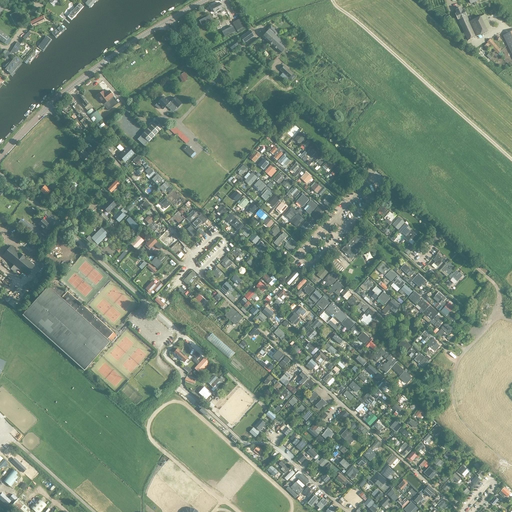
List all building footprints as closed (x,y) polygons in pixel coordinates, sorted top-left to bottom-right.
[(83,7),(79,3),(74,9),(74,10),(73,11),(68,16),(72,20),(83,7)] [(214,13),(219,10),(221,13),(225,11),(224,8),(222,8),(219,3),(211,7),(214,13)] [(470,21),(464,9),(463,10),(461,8),(456,10),(458,13),(456,14),(468,40),(488,31),(486,28),(481,17),(481,16),(470,21)] [(17,11),(10,15),(15,26),(23,22),(17,11)] [(199,20),(202,26),(212,21),(210,15),(199,20)] [(485,15),(481,17),(486,28),(490,26),(485,15)] [(42,16),(29,22),(31,26),(44,20),(42,16)] [(237,31),(245,27),(240,18),(232,23),(237,31)] [(287,46),(276,36),(278,33),(274,30),(275,29),(270,25),(267,29),(269,30),(263,37),(281,53),(287,46)] [(63,29),(60,26),(52,33),(55,37),(63,29)] [(222,31),(225,36),(235,31),(233,26),(222,31)] [(0,30),(0,40),(4,44),(9,38),(0,30)] [(29,31),(22,38),(25,40),(31,34),(29,31)] [(253,35),(251,32),(250,31),(240,38),(244,42),(253,35)] [(511,31),(503,35),(511,53),(511,31)] [(50,41),(46,38),(39,46),(43,49),(50,41)] [(498,54),(502,51),(491,39),(487,42),(498,54)] [(231,50),(238,45),(235,41),(228,46),(231,50)] [(16,44),(11,51),(14,53),(19,46),(16,44)] [(5,50),(3,52),(5,54),(3,56),(7,59),(12,54),(10,53),(8,51),(5,50)] [(35,54),(32,51),(23,61),(27,64),(35,54)] [(22,61),(16,56),(9,65),(8,64),(7,64),(6,65),(6,66),(6,67),(6,68),(5,69),(7,70),(6,71),(7,71),(11,75),(13,73),(13,72),(22,61)] [(284,65),(280,70),(289,79),(294,74),(284,65)] [(178,74),(182,80),(187,76),(184,71),(178,74)] [(118,103),(109,91),(105,94),(103,91),(97,96),(108,110),(118,103)] [(79,98),(86,106),(89,103),(82,96),(79,98)] [(67,101),(68,101),(66,103),(67,105),(69,103),(78,113),(79,112),(83,116),(86,114),(78,105),(77,104),(72,97),(67,101)] [(163,109),(169,102),(163,97),(157,103),(163,109)] [(177,108),(182,104),(174,97),(170,102),(177,108)] [(361,109),(367,102),(363,99),(357,106),(361,109)] [(98,116),(92,109),(86,113),(92,121),(98,116)] [(87,128),(86,128),(90,124),(91,125),(93,123),(92,121),(92,122),(88,117),(86,119),(85,118),(80,122),(83,125),(80,128),(83,132),(87,128)] [(150,141),(162,128),(155,121),(143,134),(150,141)] [(186,144),(189,140),(173,125),(170,128),(186,144)] [(295,130),(292,127),(287,133),(292,138),(296,134),(294,132),(295,130)] [(313,144),(308,139),(303,145),(306,148),(305,149),(307,151),(313,144)] [(187,145),(183,149),(193,157),(197,152),(187,145)] [(278,150),(275,147),(271,152),(276,156),(274,158),(277,161),(283,154),(280,151),(281,150),(279,148),(278,150)] [(317,150),(314,147),(309,153),(314,158),(318,154),(316,152),(317,150)] [(127,148),(119,156),(125,162),(133,153),(127,148)] [(86,163),(91,158),(83,150),(78,155),(86,163)] [(256,150),(249,156),(255,162),(261,155),(256,150)] [(325,157),(322,154),(318,159),(320,161),(318,164),(320,166),(326,159),(324,158),(325,157)] [(138,165),(141,163),(139,160),(141,158),(138,155),(133,160),(138,165)] [(290,161),(284,155),(278,161),(285,167),(290,161)] [(329,160),(324,166),(330,171),(335,165),(329,160)] [(298,165),(296,163),(290,170),(294,173),(293,174),(296,177),(301,171),(297,167),(298,165)] [(245,171),(246,172),(249,169),(243,164),(237,170),(241,174),(245,171)] [(145,171),(147,173),(146,175),(149,178),(155,172),(149,166),(145,171)] [(277,171),(271,166),(265,172),(271,177),(277,171)] [(338,169),(337,167),(332,172),(335,174),(334,176),(336,178),(343,170),(340,167),(338,169)] [(252,173),(245,181),(250,186),(258,178),(252,173)] [(285,178),(279,173),(273,179),(279,184),(285,178)] [(312,178),(306,173),(301,179),(307,184),(312,178)] [(151,180),(156,185),(162,179),(157,174),(151,180)] [(116,180),(108,189),(112,192),(120,184),(116,180)] [(284,181),(282,184),(288,190),(292,185),(287,180),(285,182),(284,181)] [(159,187),(163,192),(170,186),(166,181),(159,187)] [(258,181),(252,187),(256,190),(262,184),(258,181)] [(59,186),(54,182),(49,187),(54,192),(59,186)] [(316,183),(311,188),(317,194),(322,189),(316,183)] [(49,198),(52,195),(49,193),(51,191),(45,186),(40,191),(46,196),(47,196),(49,198)] [(269,191),(266,188),(264,190),(262,191),(263,192),(260,195),(263,198),(264,197),(266,199),(272,192),(270,191),(269,191)] [(293,189),(292,188),(287,194),(289,196),(291,194),(295,198),(300,192),(295,188),(293,189)] [(239,193),(236,191),(232,195),(235,198),(234,199),(236,201),(241,196),(239,194),(239,193)] [(325,192),(317,201),(321,204),(325,200),(327,202),(332,196),(330,194),(329,195),(325,192)] [(275,194),(267,203),(273,207),(281,199),(275,194)] [(309,200),(303,195),(296,202),(302,207),(309,200)] [(250,202),(244,197),(238,204),(244,208),(250,202)] [(166,208),(171,204),(165,198),(160,203),(166,208)] [(109,214),(117,206),(111,200),(103,209),(109,214)] [(146,201),(140,205),(144,210),(150,205),(146,201)] [(285,205),(282,202),(278,207),(281,209),(279,211),(282,213),(287,207),(285,204),(285,205)] [(314,204),(311,202),(309,203),(308,203),(307,204),(307,205),(304,208),(307,211),(308,210),(311,212),(315,207),(313,205),(314,204)] [(257,209),(252,205),(248,209),(253,214),(257,209)] [(382,205),(377,211),(379,213),(380,212),(384,215),(388,211),(382,205)] [(227,212),(221,206),(217,211),(218,212),(217,213),(219,216),(218,218),(220,220),(227,212)] [(123,207),(113,216),(119,222),(128,213),(123,207)] [(180,215),(184,211),(182,208),(173,216),(179,223),(184,218),(180,215)] [(321,211),(318,208),(314,213),(317,216),(316,217),(318,219),(322,215),(320,213),(321,211)] [(290,209),(284,215),(290,220),(295,215),(290,209)] [(265,216),(260,212),(256,216),(261,220),(265,216)] [(394,216),(390,212),(384,218),(386,221),(387,219),(391,222),(395,218),(394,217),(394,216)] [(236,219),(230,213),(225,219),(231,225),(236,219)] [(105,223),(108,219),(103,214),(99,217),(105,223)] [(149,224),(154,220),(149,215),(144,219),(149,224)] [(139,226),(129,217),(126,220),(136,229),(139,226)] [(198,217),(191,223),(196,228),(202,223),(198,217)] [(274,223),(268,217),(263,223),(269,229),(274,223)] [(301,222),(295,217),(291,222),(297,227),(301,222)] [(48,232),(51,229),(52,227),(43,219),(39,224),(48,232)] [(402,224),(397,219),(391,225),(397,230),(402,224)] [(244,226),(238,220),(233,226),(239,232),(244,226)] [(147,226),(154,232),(159,226),(154,222),(152,223),(151,222),(147,226)] [(311,228),(305,223),(300,229),(305,234),(311,228)] [(187,229),(193,235),(197,232),(190,225),(187,229)] [(252,231),(246,226),(240,232),(247,238),(252,231)] [(280,230),(275,226),(271,230),(274,233),(273,234),(275,236),(280,230)] [(403,227),(399,232),(401,233),(402,232),(406,236),(410,231),(408,229),(406,230),(403,227)] [(107,234),(102,229),(92,239),(97,244),(107,234)] [(360,230),(346,247),(353,253),(367,236),(360,230)] [(412,230),(405,238),(409,242),(412,239),(416,243),(420,238),(412,230)] [(50,232),(47,235),(46,234),(42,239),(38,235),(35,238),(44,246),(49,241),(48,240),(53,234),(50,232)] [(166,244),(172,238),(165,232),(159,238),(166,244)] [(261,239),(254,233),(249,239),(255,245),(261,239)] [(286,239),(281,235),(274,243),(278,247),(286,239)] [(138,236),(130,244),(136,250),(144,242),(138,236)] [(159,250),(163,246),(153,237),(146,244),(146,245),(144,246),(149,250),(150,249),(154,245),(159,250)] [(298,245),(292,239),(286,246),(292,251),(298,245)] [(266,246),(261,242),(257,247),(260,249),(258,251),(260,253),(265,248),(264,248),(266,246)] [(11,246),(3,256),(26,275),(34,266),(11,246)] [(238,248),(232,254),(235,258),(241,251),(238,248)] [(120,261),(127,253),(124,251),(117,258),(120,261)] [(435,262),(432,265),(436,269),(444,260),(439,255),(433,260),(435,262)] [(151,262),(157,268),(162,262),(156,257),(151,262)] [(226,257),(223,261),(229,267),(233,263),(226,257)] [(142,269),(147,263),(144,261),(139,266),(142,269)] [(389,269),(383,263),(378,269),(383,275),(389,269)] [(415,273),(405,264),(401,268),(411,277),(415,273)] [(446,266),(442,270),(444,273),(445,272),(449,275),(453,270),(450,268),(449,269),(446,266)] [(213,273),(212,274),(217,279),(222,273),(217,268),(217,269),(216,268),(212,272),(213,273)] [(328,273),(323,268),(316,275),(322,280),(328,273)] [(397,277),(390,270),(385,275),(392,282),(397,277)] [(192,271),(183,281),(188,286),(190,283),(189,281),(196,275),(192,271)] [(331,274),(330,273),(324,280),(330,285),(332,283),(333,284),(337,279),(335,277),(334,279),(330,275),(331,274)] [(452,273),(449,276),(451,279),(453,277),(455,279),(458,282),(463,276),(459,273),(457,276),(454,273),(453,274),(452,273)] [(426,281),(418,274),(412,280),(410,279),(407,282),(409,284),(412,281),(420,288),(426,281)] [(235,275),(231,279),(238,286),(242,281),(235,275)] [(267,275),(264,279),(269,284),(273,280),(267,275)] [(304,278),(296,287),(299,290),(307,280),(304,278)] [(373,285),(367,279),(361,287),(365,291),(367,289),(368,290),(373,285)] [(401,282),(398,279),(394,283),(400,289),(405,283),(402,281),(401,282)] [(152,281),(145,289),(150,293),(153,289),(156,292),(163,285),(159,282),(156,285),(152,281)] [(227,282),(223,286),(228,292),(232,288),(227,282)] [(260,282),(256,286),(263,293),(266,288),(260,282)] [(344,288),(338,282),(334,287),(340,292),(344,288)] [(68,291),(64,295),(59,291),(60,290),(52,283),(48,287),(48,286),(22,315),(84,371),(110,342),(107,339),(113,333),(68,291)] [(312,287),(308,284),(303,289),(305,291),(305,292),(309,296),(315,289),(312,287)] [(409,289),(405,285),(400,289),(408,296),(413,290),(410,287),(409,289)] [(376,286),(372,291),(378,296),(382,292),(376,286)] [(346,289),(342,294),(344,296),(343,297),(347,300),(352,295),(346,289)] [(252,291),(248,294),(254,300),(257,296),(252,291)] [(322,297),(316,291),(312,296),(317,301),(322,297)] [(391,299),(383,292),(376,301),(378,303),(379,302),(383,306),(391,299)] [(421,298),(415,292),(409,298),(415,304),(416,303),(417,304),(421,300),(420,299),(421,298)] [(447,299),(439,292),(435,296),(439,300),(437,302),(441,306),(447,299)] [(205,300),(199,294),(194,300),(200,306),(205,300)] [(358,300),(353,295),(347,302),(354,307),(357,304),(356,302),(358,300)] [(157,297),(154,300),(162,307),(165,304),(157,297)] [(327,301),(323,297),(319,302),(321,305),(323,302),(325,304),(324,305),(326,307),(330,303),(328,301),(327,301)] [(244,298),(241,302),(247,308),(250,305),(244,298)] [(279,298),(275,302),(279,306),(283,301),(279,298)] [(430,307),(422,299),(417,305),(425,312),(430,307)] [(455,307),(449,302),(441,311),(448,317),(450,314),(449,313),(455,307)] [(365,307),(361,303),(357,307),(359,310),(361,307),(363,309),(362,310),(364,312),(368,308),(366,306),(365,307)] [(337,307),(333,304),(327,310),(334,317),(339,311),(336,308),(337,307)] [(269,305),(265,309),(271,314),(274,311),(269,305)] [(255,306),(250,311),(255,315),(260,310),(255,306)] [(438,312),(431,306),(423,314),(426,317),(427,315),(432,319),(438,312)] [(237,312),(232,307),(225,315),(230,320),(237,312)] [(300,307),(295,312),(298,315),(301,314),(303,316),(306,313),(300,307)] [(376,315),(370,308),(365,314),(367,317),(368,315),(372,319),(376,315)] [(339,311),(334,317),(341,323),(347,316),(340,310),(339,311)] [(242,316),(237,312),(230,320),(232,322),(234,321),(238,324),(242,320),(242,319),(242,317),(242,316)] [(445,320),(439,314),(434,320),(433,319),(430,322),(438,329),(442,325),(440,324),(445,320)] [(352,321),(348,317),(340,325),(340,326),(343,328),(344,328),(345,327),(345,326),(347,323),(349,325),(346,328),(349,330),(355,324),(352,322),(352,321)] [(286,321),(283,324),(288,329),(291,326),(286,321)] [(451,327),(446,323),(441,328),(448,334),(454,328),(452,326),(451,327)] [(256,333),(258,335),(260,332),(255,327),(250,333),(253,335),(256,333)] [(310,328),(305,334),(309,338),(314,332),(312,330),(310,328)] [(278,329),(274,333),(281,340),(285,336),(278,329)] [(431,337),(425,331),(418,339),(425,345),(431,337)] [(229,359),(235,353),(213,332),(207,338),(229,359)] [(370,339),(363,332),(358,338),(365,344),(370,339)] [(437,342),(433,338),(428,345),(430,347),(431,346),(433,347),(432,349),(435,351),(440,346),(437,343),(437,342)] [(375,344),(370,340),(365,345),(368,347),(370,346),(374,349),(378,345),(376,343),(375,344)] [(406,344),(403,340),(398,346),(406,352),(411,346),(407,343),(406,344)] [(309,349),(307,351),(310,354),(316,348),(310,342),(306,346),(309,349)] [(327,343),(324,347),(333,355),(336,351),(331,346),(327,343)] [(296,344),(292,348),(297,353),(301,349),(296,344)] [(184,362),(188,358),(177,349),(174,353),(184,362)] [(389,356),(382,349),(377,355),(380,358),(383,355),(386,359),(389,356)] [(192,350),(190,353),(197,359),(201,354),(196,350),(195,352),(192,350)] [(350,350),(347,353),(353,358),(356,355),(350,350)] [(284,355),(280,352),(274,358),(278,362),(284,355)] [(320,352),(314,358),(318,362),(321,358),(324,361),(327,358),(320,352)] [(428,361),(420,354),(414,359),(422,367),(428,361)] [(364,366),(367,362),(360,355),(356,358),(364,366)] [(395,361),(389,356),(386,359),(389,361),(386,364),(389,367),(395,361)] [(290,361),(286,357),(280,363),(284,367),(290,361)] [(195,369),(192,373),(194,374),(197,371),(199,373),(210,362),(205,358),(195,369)] [(268,361),(263,366),(270,372),(275,366),(268,361)] [(369,364),(365,368),(373,376),(377,372),(369,364)] [(403,370),(396,364),(392,368),(399,375),(403,370)] [(184,368),(189,373),(192,370),(187,365),(184,368)] [(298,368),(294,365),(287,372),(291,376),(298,368)] [(303,372),(298,376),(302,379),(299,382),(301,384),(308,377),(303,372)] [(412,378),(405,372),(400,377),(407,384),(412,378)] [(361,373),(358,376),(364,382),(368,378),(365,375),(363,373),(361,373)] [(207,382),(210,385),(211,384),(213,385),(216,382),(214,381),(218,376),(216,374),(207,382)] [(324,381),(327,384),(332,378),(328,374),(326,377),(326,378),(324,381)] [(186,376),(186,378),(184,381),(194,384),(195,381),(194,381),(194,379),(190,378),(189,377),(186,376)] [(312,380),(310,378),(304,385),(308,389),(314,383),(311,380),(312,380)] [(282,386),(278,382),(274,387),(278,390),(282,386)] [(354,382),(350,386),(355,390),(358,387),(357,385),(354,382)] [(286,387),(294,394),(298,390),(294,386),(293,387),(289,384),(286,387)] [(288,399),(292,394),(286,388),(281,394),(288,399)] [(378,389),(374,393),(378,396),(379,395),(382,398),(385,395),(381,392),(378,389)] [(312,401),(319,395),(315,390),(308,397),(312,401)] [(346,390),(344,394),(351,400),(354,396),(346,390)] [(313,401),(320,409),(327,403),(320,395),(313,401)] [(293,406),(298,400),(294,396),(289,402),(293,406)] [(301,413),(306,408),(302,404),(297,409),(301,413)] [(363,414),(367,407),(363,404),(359,411),(363,414)] [(395,404),(392,407),(399,413),(402,409),(400,407),(399,408),(395,404)] [(307,420),(313,414),(309,410),(303,417),(307,420)] [(345,418),(349,414),(345,410),(341,413),(345,418)] [(420,410),(415,415),(419,419),(424,414),(420,410)] [(370,426),(378,418),(373,413),(365,421),(370,426)] [(260,430),(266,423),(261,418),(255,425),(260,430)] [(411,419),(407,423),(408,424),(409,423),(415,428),(419,424),(416,422),(415,423),(411,419)] [(396,420),(393,424),(399,429),(402,426),(401,425),(402,424),(400,421),(399,422),(396,420)] [(318,433),(322,429),(315,423),(308,431),(316,437),(319,434),(318,433)] [(284,425),(280,428),(287,435),(293,429),(288,424),(286,426),(284,425)] [(362,424),(356,430),(360,434),(362,432),(365,434),(369,430),(362,424)] [(254,427),(250,431),(256,437),(260,433),(254,427)] [(323,444),(334,432),(328,427),(317,438),(323,444)] [(351,443),(357,437),(347,428),(341,435),(351,443)] [(400,432),(406,437),(409,433),(404,428),(400,432)] [(429,434),(424,439),(429,444),(433,440),(431,439),(432,437),(429,434)] [(302,451),(308,443),(302,439),(296,447),(302,451)] [(380,443),(377,441),(371,447),(374,450),(380,443)] [(454,441),(449,447),(454,451),(458,446),(455,443),(456,442),(454,441)] [(421,443),(416,449),(419,452),(421,450),(422,452),(425,448),(424,447),(424,446),(421,443)] [(259,456),(264,451),(258,445),(253,450),(259,456)] [(407,445),(400,453),(405,457),(412,449),(407,445)] [(314,458),(318,454),(311,447),(307,451),(314,458)] [(445,455),(444,455),(448,459),(449,458),(450,459),(452,456),(446,450),(443,453),(445,455)] [(414,451),(408,457),(413,461),(418,455),(414,451)] [(301,463),(307,457),(302,452),(296,458),(301,463)] [(397,459),(393,455),(386,462),(391,466),(397,459)] [(364,465),(368,461),(362,456),(357,462),(360,465),(362,463),(364,465)] [(11,461),(23,472),(27,468),(15,457),(11,461)] [(340,462),(346,469),(350,464),(344,458),(340,462)] [(0,466),(1,468),(3,465),(6,467),(9,463),(4,459),(0,464),(0,466)] [(421,467),(424,465),(427,467),(430,464),(425,459),(419,465),(421,467)] [(283,467),(281,469),(286,473),(291,467),(282,460),(279,464),(283,467)] [(267,470),(275,476),(279,471),(272,465),(267,470)] [(353,479),(360,471),(353,465),(346,473),(353,479)] [(431,465),(424,472),(431,479),(438,472),(431,465)] [(463,465),(458,471),(462,475),(467,469),(463,465)] [(479,471),(477,473),(480,476),(485,471),(480,466),(477,469),(479,471)] [(20,475),(13,469),(3,480),(11,487),(16,481),(15,481),(20,475)] [(292,470),(285,477),(288,480),(295,472),(292,470)] [(344,484),(349,479),(341,472),(337,477),(344,484)] [(378,472),(371,479),(381,488),(387,480),(378,472)] [(451,477),(457,483),(461,479),(455,473),(451,477)] [(286,489),(296,498),(305,489),(304,489),(311,482),(302,474),(298,478),(299,479),(291,487),(289,485),(286,489)] [(322,478),(326,482),(331,478),(326,474),(322,478)] [(471,481),(476,485),(481,479),(476,475),(471,481)] [(397,487),(401,490),(408,482),(405,479),(397,487)] [(449,480),(442,487),(446,491),(453,484),(449,480)] [(423,491),(430,497),(435,491),(428,485),(423,491)] [(409,491),(414,496),(418,492),(413,487),(409,491)] [(501,491),(499,494),(502,497),(505,494),(507,496),(510,492),(504,487),(501,490),(501,491)] [(379,500),(384,494),(377,488),(372,494),(379,500)] [(387,494),(396,500),(399,496),(391,489),(387,494)] [(359,494),(365,500),(368,497),(362,491),(359,494)] [(2,493),(0,495),(0,499),(6,506),(11,501),(13,503),(18,498),(13,493),(8,498),(2,493)] [(308,503),(312,507),(315,503),(316,504),(320,498),(315,494),(308,503)] [(421,494),(415,500),(420,506),(426,500),(421,494)] [(388,503),(391,500),(387,496),(380,503),(386,509),(390,505),(388,503)] [(398,501),(404,507),(409,501),(403,496),(398,501)] [(324,497),(317,505),(322,509),(329,501),(324,497)] [(40,511),(46,506),(38,498),(28,509),(18,500),(12,506),(18,511),(40,511)] [(412,501),(405,509),(408,511),(414,511),(419,508),(412,501)] [(367,511),(375,511),(380,508),(375,503),(367,511)]
